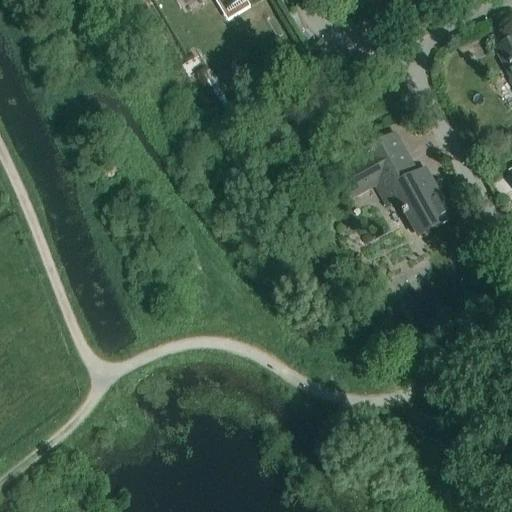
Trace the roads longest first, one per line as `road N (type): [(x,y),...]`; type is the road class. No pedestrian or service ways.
road 1 (track): [(0,151),(81,350),(104,381)]
road 2 (track): [(104,381),(199,346),(319,389)]
road 3 (residential): [(511,256),(404,62)]
road 4 (track): [(319,389),(387,398),(511,340)]
road 5 (track): [(104,381),(75,427),(0,490)]
road 6 (residential): [(404,62),(511,4)]
